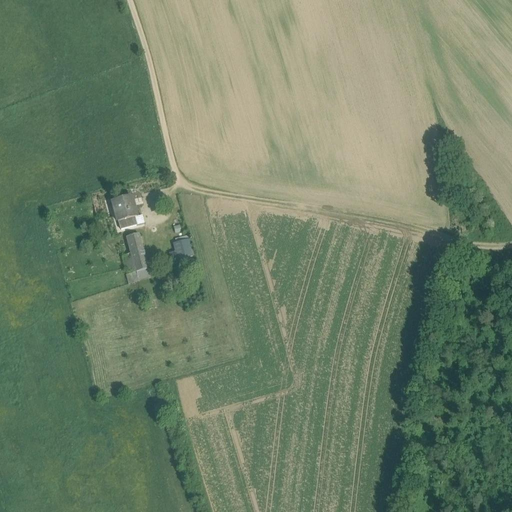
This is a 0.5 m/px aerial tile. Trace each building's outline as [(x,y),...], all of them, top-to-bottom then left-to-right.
[(131,197),(112,202),(118,223),(119,222),(121,230),(136,226),(134,218),(136,218),(131,197)] [(176,243),(189,239),(187,231),(174,234),(176,243)] [(139,234),(126,238),(131,254),(134,267),(136,273),(136,272),(148,269),(139,234)] [(189,240),(174,244),(178,260),(193,256),(189,240)] [(131,254),(121,257),(125,269),(134,267),(131,254)] [(134,267),(125,269),(126,275),(136,273),(134,267)] [(148,269),(136,272),(138,280),(150,277),(148,269)] [(136,273),(126,275),(129,285),(139,282),(138,280),(136,272),(136,273)]
